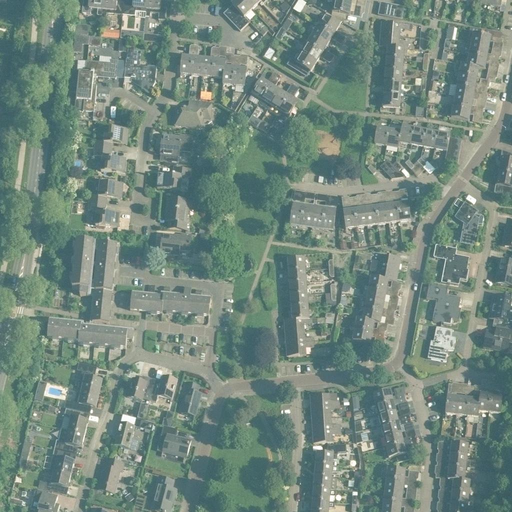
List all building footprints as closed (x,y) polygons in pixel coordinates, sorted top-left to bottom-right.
[(101,15),(102,10),(102,0),(82,0),(81,13),(90,14),(90,8),(97,9),(96,15),(101,15)] [(106,14),(122,15),(123,0),(102,0),(102,10),(101,15),(101,18),(106,19),(106,14)] [(145,18),(146,0),(123,0),(122,15),(145,18)] [(150,13),(158,14),(157,20),(164,21),(166,8),(159,7),(159,0),(146,0),(145,18),(149,18),(150,13)] [(244,17),(251,10),(241,0),(235,0),(231,4),(232,5),(236,10),(240,14),(243,17),(244,17)] [(241,0),(251,10),(259,2),(256,0),(241,0)] [(490,0),(489,6),(500,8),(501,0),(490,0)] [(351,5),(334,2),(332,13),(346,15),(345,20),(358,23),(359,18),(361,18),(361,15),(360,14),(350,12),(351,5)] [(383,16),(385,4),(379,3),(377,15),(383,16)] [(388,17),(391,5),(385,4),(383,16),(388,17)] [(236,10),(232,5),(223,14),(227,19),(236,10)] [(394,18),(397,6),(391,5),(388,17),(394,18)] [(397,6),(394,18),(400,19),(403,7),(397,6)] [(240,14),(236,10),(227,19),(231,23),(240,14)] [(235,27),(245,18),(244,17),(243,17),(240,14),(231,23),(235,27)] [(318,26),(343,42),(345,39),(344,37),(335,32),(339,26),(324,17),(318,26)] [(245,18),(235,27),(240,32),(249,23),(246,20),(247,19),(246,18),(245,18)] [(381,23),(380,35),(399,37),(400,30),(409,31),(409,26),(381,23)] [(312,35),(327,45),(331,39),(340,45),(342,44),(343,42),(318,26),(312,35)] [(259,33),(262,36),(268,31),(265,28),(259,33)] [(286,32),(281,28),(275,38),(280,41),(286,32)] [(120,39),(131,40),(131,32),(121,31),(120,39)] [(143,34),(142,42),(158,43),(158,36),(143,34)] [(471,45),(488,49),(490,42),(500,44),(502,43),(502,40),(473,34),(471,45)] [(306,44),(332,60),(333,58),(333,55),(324,50),(327,45),(312,35),(306,44)] [(399,37),(380,35),(379,48),(387,48),(404,50),(407,50),(407,44),(399,44),(399,37)] [(119,40),(118,52),(126,52),(127,41),(119,40)] [(332,60),(306,44),(301,53),(316,63),(319,57),(328,63),(330,63),(332,60)] [(180,74),(191,75),(194,46),(191,45),(189,47),(188,57),(181,56),(180,74)] [(488,49),(471,45),(469,56),(498,61),(499,58),(498,57),(487,55),(488,49)] [(191,75),(202,77),(203,59),(197,58),(198,48),(196,46),(194,46),(191,75)] [(210,59),(203,59),(202,77),(212,78),(215,48),(212,47),(211,49),(210,59)] [(219,57),(225,58),(226,53),(227,47),(220,47),(218,48),(215,48),(212,78),(223,79),(224,67),(225,67),(225,63),(225,61),(218,60),(219,57)] [(387,48),(386,59),(403,61),(404,50),(387,48)] [(316,63),(301,53),(296,50),(290,60),(295,63),(304,69),(302,72),(310,77),(311,75),(310,73),(310,72),(316,63)] [(226,53),(225,58),(225,61),(225,63),(231,64),(231,68),(225,67),(224,67),(223,79),(222,85),(233,86),(236,56),(233,56),(232,54),(226,53)] [(239,56),(236,56),(233,86),(244,87),(246,69),(239,69),(240,64),(247,65),(248,55),(241,55),(239,56)] [(498,64),(498,61),(469,56),(467,65),(478,68),(484,69),(485,63),(496,65),(498,64)] [(385,72),(402,73),(403,61),(386,59),(385,72)] [(125,60),(124,78),(130,79),(130,82),(148,94),(155,83),(156,67),(147,66),(147,67),(132,66),(132,61),(125,60)] [(75,99),(84,99),(82,111),(94,112),(97,86),(95,86),(96,77),(115,79),(117,61),(110,61),(110,64),(85,61),(84,72),(78,71),(75,99)] [(476,79),(478,68),(467,65),(461,64),(459,75),(476,79)] [(402,73),(385,72),(384,84),(401,85),(402,73)] [(257,106),(258,104),(277,75),(274,73),(272,74),(267,83),(261,79),(248,100),(257,106)] [(279,76),(277,75),(258,104),(268,110),(280,91),(274,88),(280,79),(279,76)] [(475,85),(476,79),(459,75),(457,86),(486,92),(487,89),(485,87),(475,85)] [(384,84),(383,96),(400,97),(401,85),(384,84)] [(285,95),(280,91),(268,110),(277,115),(295,86),(292,85),(291,85),(285,95)] [(295,86),(277,115),(283,120),(286,116),(288,118),(298,103),(292,99),(298,90),(297,88),(295,86)] [(486,94),(486,92),(457,86),(455,96),(472,100),(473,93),(484,95),(486,94)] [(400,97),(383,96),(382,108),(381,108),(380,109),(380,112),(396,113),(397,109),(399,109),(400,97)] [(471,106),(472,100),(455,96),(453,107),(482,113),(483,110),(481,108),(471,106)] [(189,101),(188,109),(176,108),(174,126),(201,129),(202,119),(210,120),(211,104),(189,101)] [(482,115),(482,113),(453,107),(451,118),(468,121),(469,115),(480,117),(482,115)] [(260,121),(251,116),(247,123),(256,128),(260,121)] [(411,145),(414,128),(402,126),(401,132),(399,143),(411,145)] [(308,127),(304,153),(333,158),(337,132),(308,127)] [(94,149),(111,151),(112,144),(126,145),(128,130),(105,128),(103,142),(95,142),(94,149)] [(386,147),(389,130),(377,128),(374,144),(386,147)] [(423,147),(426,131),(414,128),(411,145),(423,147)] [(273,129),(270,134),(278,139),(281,134),(273,129)] [(389,130),(386,147),(398,149),(399,143),(401,132),(389,130)] [(435,150),(438,133),(426,131),(423,147),(435,150)] [(438,133),(435,150),(446,152),(447,149),(448,143),(449,137),(449,135),(438,133)] [(177,162),(177,157),(178,157),(179,151),(189,152),(190,136),(180,135),(180,138),(162,136),(160,155),(160,161),(177,162)] [(449,137),(448,143),(460,146),(461,140),(449,137)] [(460,146),(448,143),(447,149),(459,152),(460,146)] [(111,151),(94,149),(93,157),(102,157),(100,172),(124,174),(125,159),(111,158),(111,151)] [(447,149),(446,152),(445,155),(458,158),(459,152),(447,149)] [(458,158),(445,155),(444,162),(457,164),(458,158)] [(500,161),(498,172),(511,174),(511,155),(511,161),(501,159),(500,161)] [(420,159),(417,162),(423,168),(425,166),(425,164),(420,159)] [(407,160),(404,164),(411,171),(413,169),(413,166),(407,160)] [(371,166),(367,169),(373,175),(376,173),(376,171),(371,166)] [(158,174),(156,188),(180,191),(181,177),(189,177),(190,170),(173,168),(172,175),(158,174)] [(496,183),(496,185),(506,187),(505,195),(511,196),(511,174),(498,172),(496,183)] [(88,203),(106,205),(106,198),(121,199),(122,185),(99,182),(97,197),(89,196),(88,203)] [(408,204),(401,205),(400,200),(407,199),(406,190),(400,191),(398,193),(395,193),(399,223),(410,222),(408,204)] [(300,227),(303,207),(304,204),(304,199),(305,195),(302,195),(301,192),(295,191),(293,201),(299,202),(298,206),(292,205),(290,225),(300,227)] [(304,199),(304,204),(313,205),(315,195),(305,193),(305,195),(304,199)] [(386,207),(388,224),(399,223),(395,193),(392,194),(391,195),(392,206),(386,207)] [(325,207),(327,198),(327,196),(317,195),(316,205),(325,207)] [(365,209),(367,227),(377,226),(374,196),(371,196),(370,198),(371,209),(365,209)] [(374,196),(377,226),(388,224),(386,207),(379,208),(378,197),(376,196),(374,196)] [(325,210),(322,230),(333,231),(336,211),(330,211),(330,208),(332,197),(331,197),(329,198),(327,198),(325,207),(325,210)] [(352,199),(356,228),(367,227),(365,209),(358,210),(357,200),(355,198),(352,199)] [(356,228),(352,199),(350,199),(348,201),(350,211),(343,212),(345,230),(356,228)] [(189,223),(185,223),(187,205),(191,205),(191,202),(167,200),(165,222),(167,222),(167,228),(188,231),(189,223)] [(457,200),(453,206),(460,210),(455,218),(464,223),(462,231),(461,231),(461,233),(462,233),(460,243),(473,246),(477,223),(482,224),(483,217),(480,215),(478,219),(474,216),(477,213),(476,212),(464,204),(457,200)] [(106,205),(88,203),(87,211),(96,211),(95,226),(118,228),(119,213),(105,212),(106,205)] [(303,207),(300,227),(311,228),(314,208),(303,207)] [(314,208),(311,228),(322,230),(325,210),(314,208)] [(511,227),(507,226),(506,236),(504,236),(502,246),(511,248),(511,227)] [(180,233),(180,237),(161,235),(160,254),(178,256),(179,250),(189,251),(190,234),(180,233)] [(198,248),(208,249),(209,241),(199,240),(198,248)] [(87,297),(93,243),(76,242),(72,289),(80,290),(79,296),(87,297)] [(92,317),(92,323),(108,325),(109,319),(116,245),(100,244),(92,317)] [(456,249),(436,246),(434,258),(445,261),(441,282),(445,283),(448,284),(448,283),(456,285),(457,279),(466,281),(468,270),(466,270),(468,259),(455,256),(456,249)] [(371,266),(398,272),(401,259),(381,256),(380,263),(372,261),(371,266)] [(288,273),(305,272),(304,260),(287,261),(288,273)] [(511,261),(500,260),(497,275),(498,275),(497,283),(511,286),(511,261)] [(398,272),(371,266),(370,271),(378,273),(377,280),(388,282),(396,283),(398,272)] [(308,276),(316,277),(317,268),(308,268),(308,276)] [(289,285),(306,284),(305,272),(288,273),(289,285)] [(368,289),(398,294),(398,292),(397,290),(386,288),(388,282),(377,280),(370,278),(368,289)] [(290,297),(306,296),(306,284),(289,285),(290,297)] [(436,301),(432,321),(450,324),(451,319),(458,321),(460,309),(458,309),(460,298),(446,296),(447,289),(429,285),(426,299),(436,301)] [(131,294),(129,311),(144,312),(162,314),(162,312),(208,316),(210,300),(189,297),(190,289),(184,288),(183,297),(162,295),(162,297),(145,296),(131,294)] [(366,299),(384,303),(385,296),(395,298),(397,297),(398,294),(368,289),(366,299)] [(306,296),(290,297),(291,309),(307,308),(306,296)] [(491,305),(489,319),(494,320),(493,327),(496,328),(501,329),(511,330),(511,301),(510,302),(511,299),(494,296),(492,305),(491,305)] [(364,310),(394,316),(394,313),(393,311),(382,309),(384,303),(366,299),(364,310)] [(307,308),(291,309),(291,321),(308,319),(307,308)] [(362,321),(374,323),(380,324),(381,318),(391,320),(393,318),(394,316),(364,310),(362,321)] [(312,324),(311,320),(311,319),(308,319),(291,321),(284,321),(284,333),(304,332),(303,325),(312,324)] [(354,330),(384,336),(384,333),(383,331),(373,329),(374,323),(362,321),(356,320),(354,330)] [(125,350),(127,333),(80,328),(80,326),(48,323),(47,339),(77,342),(77,345),(125,350)] [(430,342),(427,359),(445,363),(447,351),(452,352),(455,339),(451,338),(452,331),(436,327),(433,342),(430,342)] [(486,332),(483,348),(507,352),(508,343),(511,343),(511,330),(501,329),(496,328),(495,333),(486,332)] [(384,336),(354,330),(352,341),(370,345),(371,338),(381,340),(383,338),(384,336)] [(285,346),(313,343),(313,338),(304,339),(304,332),(284,333),(285,346)] [(313,343),(285,346),(286,357),(305,356),(305,349),(313,348),(313,343)] [(81,372),(77,390),(98,395),(101,382),(92,379),(94,367),(78,363),(76,371),(81,372)] [(149,400),(154,380),(141,376),(140,381),(132,379),(127,398),(141,402),(142,398),(149,400)] [(154,380),(149,400),(156,402),(157,396),(171,400),(176,381),(162,377),(161,382),(154,380)] [(185,394),(180,413),(194,417),(200,394),(196,393),(198,387),(185,383),(182,394),(185,394)] [(479,400),(478,412),(489,413),(492,383),(489,383),(488,384),(486,395),(480,394),(479,400)] [(492,383),(489,413),(500,414),(502,396),(495,396),(496,385),(494,383),(492,383)] [(456,415),(458,398),(451,397),(452,386),(451,385),(448,384),(445,414),(456,415)] [(458,398),(456,415),(466,416),(470,387),(467,386),(465,388),(464,398),(458,398)] [(470,387),(466,416),(477,418),(478,412),(479,400),(472,399),(474,389),(472,387),(470,387)] [(65,409),(79,412),(89,414),(91,407),(95,408),(98,395),(77,390),(74,403),(65,400),(63,408),(65,409)] [(375,406),(405,399),(404,396),(402,395),(392,397),(390,391),(373,395),(375,406)] [(44,395),(36,393),(34,400),(42,402),(44,395)] [(310,408),(338,406),(338,401),(329,402),(329,395),(309,396),(310,408)] [(405,399),(375,406),(378,416),(395,412),(394,406),(404,403),(405,401),(405,399)] [(338,406),(310,408),(311,420),(330,419),(330,412),(338,411),(338,406)] [(395,409),(398,418),(405,415),(403,407),(395,409)] [(67,431),(84,435),(87,422),(78,420),(79,412),(65,409),(63,418),(70,419),(67,431)] [(395,412),(378,416),(380,427),(410,420),(409,417),(407,416),(397,418),(395,412)] [(154,422),(141,419),(139,428),(151,431),(154,422)] [(171,421),(165,419),(164,419),(162,426),(170,428),(171,421)] [(312,432),(339,430),(339,425),(331,426),(330,419),(311,420),(312,432)] [(410,420),(380,427),(383,437),(400,433),(399,427),(409,424),(410,423),(410,420)] [(119,423),(113,446),(128,449),(134,427),(119,423)] [(160,436),(165,437),(160,457),(161,457),(162,453),(183,458),(182,462),(187,447),(188,447),(188,445),(187,445),(188,441),(187,442),(175,438),(177,430),(163,426),(160,436)] [(84,435),(67,431),(58,429),(53,450),(68,453),(70,445),(81,448),(84,435)] [(339,430),(312,432),(313,444),(332,443),(331,436),(340,435),(339,430)] [(400,433),(383,437),(385,448),(415,441),(414,438),(412,437),(402,439),(400,433)] [(408,454),(405,454),(404,448),(414,445),(415,444),(415,441),(385,448),(388,459),(395,457),(396,464),(410,460),(408,454)] [(450,456),(466,458),(468,446),(451,444),(450,451),(440,450),(438,452),(438,454),(450,456)] [(315,466),(331,467),(331,461),(335,460),(337,455),(346,454),(345,445),(328,446),(327,454),(316,453),(315,466)] [(68,453),(53,450),(48,470),(70,476),(73,462),(66,461),(68,453)] [(26,465),(28,457),(21,455),(19,463),(26,465)] [(466,458),(450,456),(449,464),(438,462),(437,464),(436,467),(448,468),(465,470),(466,458)] [(103,467),(97,490),(113,494),(119,471),(121,472),(123,464),(107,460),(105,468),(103,467)] [(314,478),(330,479),(330,473),(336,473),(336,467),(331,467),(315,466),(314,478)] [(465,470),(448,468),(448,475),(437,474),(435,476),(435,478),(453,480),(463,482),(465,470)] [(385,480),(415,483),(416,481),(414,479),(404,478),(405,471),(386,469),(385,480)] [(48,470),(47,476),(52,477),(51,483),(46,482),(43,491),(58,494),(60,487),(67,488),(70,476),(48,470)] [(155,494),(151,510),(158,511),(168,511),(172,499),(173,500),(175,490),(171,489),(173,482),(158,478),(154,494),(155,494)] [(313,489),(329,491),(334,491),(335,479),(330,479),(314,478),(313,489)] [(384,491),(402,493),(403,486),(414,487),(415,486),(415,483),(385,480),(384,491)] [(452,492),(468,494),(470,482),(463,482),(453,480),(452,488),(442,486),(440,488),(440,491),(452,492)] [(312,501),(328,503),(329,496),(334,497),(334,491),(329,491),(313,489),(312,501)] [(39,511),(57,511),(59,506),(55,505),(57,496),(35,491),(30,510),(39,511)] [(383,501),(413,505),(413,502),(412,500),(401,499),(402,493),(384,491),(383,501)] [(450,504),(467,506),(468,494),(452,492),(451,500),(440,498),(439,500),(438,503),(450,504)] [(124,497),(128,503),(134,499),(130,494),(124,497)] [(144,508),(146,497),(137,495),(134,506),(144,508)] [(311,511),(327,511),(328,508),(333,509),(334,503),(328,503),(312,501),(311,511)] [(381,511),(400,511),(400,508),(411,509),(413,508),(413,505),(383,501),(381,511)]
